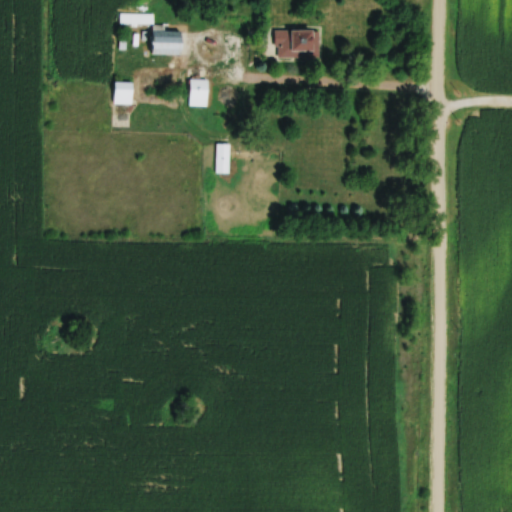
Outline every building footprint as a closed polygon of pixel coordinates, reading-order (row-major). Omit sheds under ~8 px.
[(133,14),(122,15),(123,23),(134,22),(133,14)] [(181,30),(152,30),(152,54),(181,54),(181,30)] [(319,59),(319,30),(276,30),(276,59),(319,59)] [(190,107),(208,107),(208,80),(190,80),(190,107)] [(133,104),(133,82),(114,82),(114,104),(133,104)] [(230,144),(217,144),(217,174),(230,174),(230,144)]
